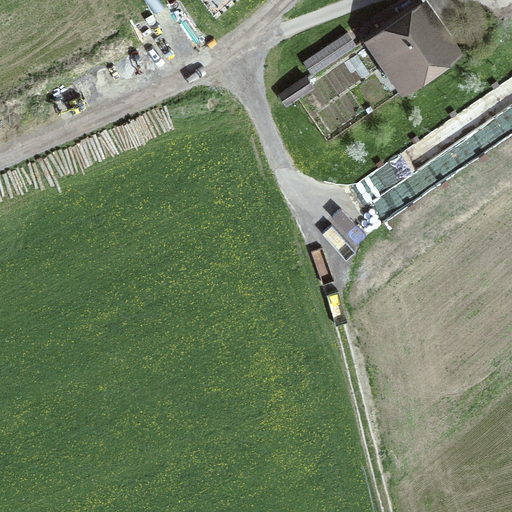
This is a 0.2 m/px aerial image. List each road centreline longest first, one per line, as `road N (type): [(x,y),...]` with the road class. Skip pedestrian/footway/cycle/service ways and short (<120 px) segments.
road 1 (track): [(387,511),(340,322),(269,156),(248,37),(369,0)]
road 2 (unclassified): [(290,0),(192,71),(0,161)]
